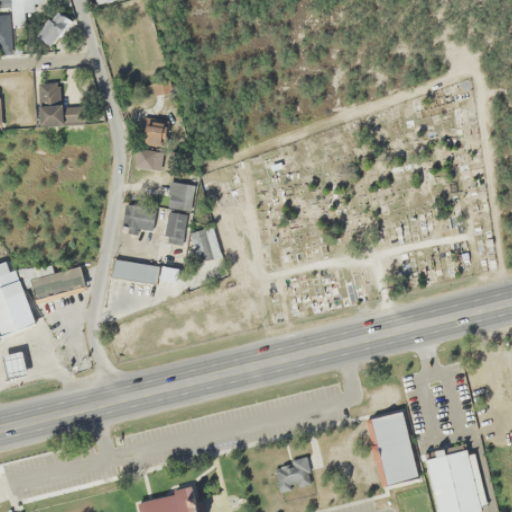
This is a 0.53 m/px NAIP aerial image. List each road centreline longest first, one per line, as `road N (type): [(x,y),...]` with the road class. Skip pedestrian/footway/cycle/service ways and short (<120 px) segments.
road 1 (residential): [(114,397),(90,343),(117,264),(123,165),(74,0)]
road 2 (trunk): [(114,397),(511,301)]
